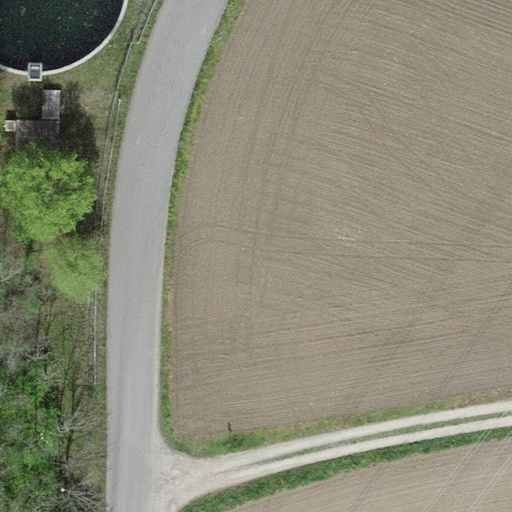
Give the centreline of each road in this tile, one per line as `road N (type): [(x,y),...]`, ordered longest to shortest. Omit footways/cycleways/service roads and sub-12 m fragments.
road 1 (unclassified): [(139,511),(139,302),(157,96),(198,0)]
road 2 (track): [(141,500),(511,423)]
